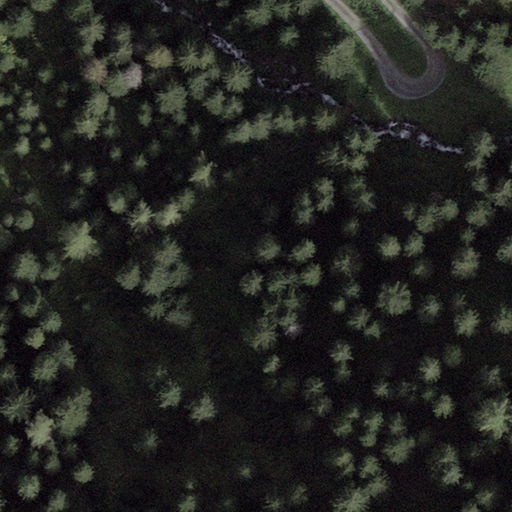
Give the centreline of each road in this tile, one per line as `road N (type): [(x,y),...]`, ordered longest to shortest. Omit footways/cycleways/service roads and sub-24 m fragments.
road 1 (track): [(358,41),(373,101),(350,148),(142,233),(0,264)]
road 2 (track): [(313,0),(403,83),(432,92),(445,61),(403,0)]
